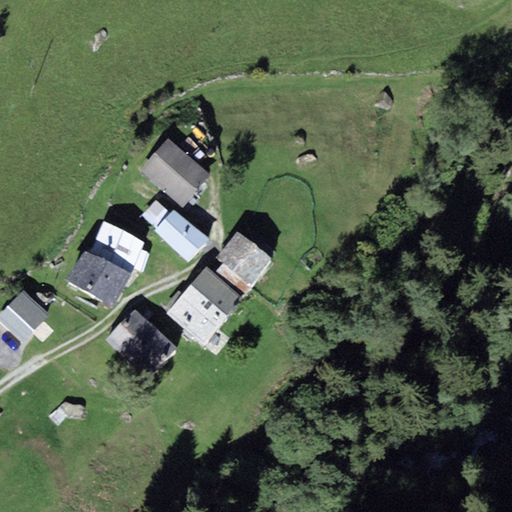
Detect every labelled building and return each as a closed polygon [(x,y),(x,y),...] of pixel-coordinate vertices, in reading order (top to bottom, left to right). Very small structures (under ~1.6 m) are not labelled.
[(173,145),(147,172),(184,208),(210,181),(173,145)] [(158,211),(146,222),(190,265),(211,245),(180,214),(170,223),(158,211)] [(142,247),(100,227),(70,289),(112,310),(142,247)] [(241,236),(219,261),(251,289),(273,264),(241,236)] [(242,298),(207,269),(171,313),(206,342),(242,298)] [(177,355),(137,313),(107,343),(147,384),(177,355)]
